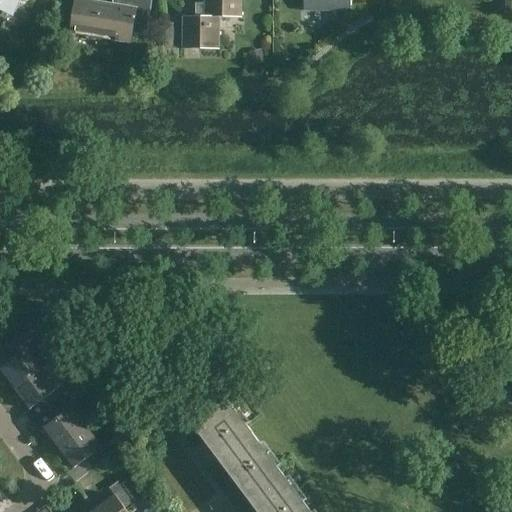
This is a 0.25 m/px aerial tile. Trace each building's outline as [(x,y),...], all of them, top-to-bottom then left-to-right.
[(0,0),(0,5),(16,13),(21,0),(0,0)] [(74,36),(74,32),(72,32),(72,29),(116,36),(115,41),(113,41),(113,42),(131,45),(133,32),(145,34),(144,37),(146,37),(151,0),(113,0),(112,7),(77,2),(77,0),(75,0),(70,35),(74,36)] [(241,18),(241,0),(205,0),(205,9),(198,9),(198,18),(183,18),(182,50),(219,51),(219,18),(241,18)] [(303,0),(304,12),(351,12),(351,0),(303,0)] [(0,370),(16,391),(44,370),(43,369),(50,364),(42,353),(35,358),(29,350),(46,337),(34,321),(1,345),(13,361),(0,370)] [(58,389),(44,370),(16,391),(31,411),(43,401),(50,411),(73,394),(65,383),(58,389)] [(45,429),(60,450),(88,429),(73,409),(80,403),(73,394),(50,411),(57,420),(45,429)] [(228,402),(194,428),(257,511),(310,511),(253,434),(246,425),(246,426),(228,402)] [(102,448),(88,429),(60,450),(75,470),(87,460),(94,470),(129,444),(121,434),(102,448)] [(95,511),(96,511),(127,511),(136,504),(120,482),(109,489),(115,497),(95,511)]
